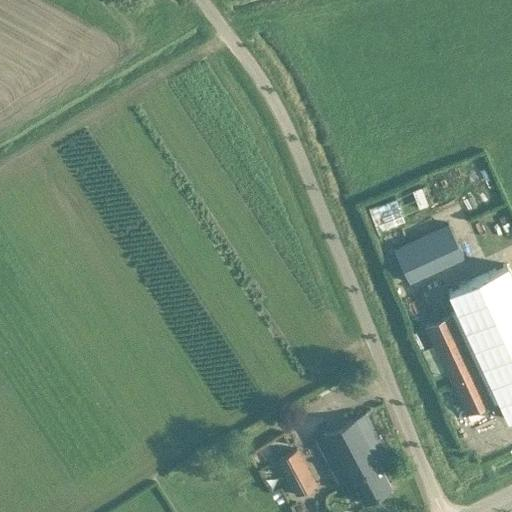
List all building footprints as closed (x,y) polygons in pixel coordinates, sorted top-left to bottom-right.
[(487,210),(507,203),(500,182),(480,188),(487,210)] [(448,222),(393,247),(409,280),(463,255),(448,222)] [(452,314),(427,326),(466,412),(492,400),(452,314)] [(388,456),(365,411),(316,437),(340,482),(350,477),(364,502),(392,487),(378,461),(388,456)] [(316,482),(296,448),(277,459),(296,493),(316,482)]
